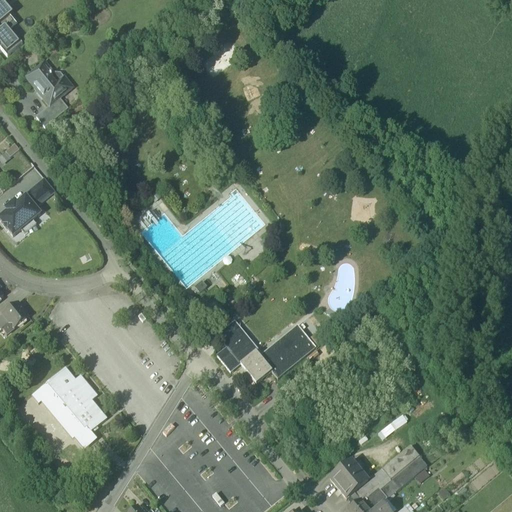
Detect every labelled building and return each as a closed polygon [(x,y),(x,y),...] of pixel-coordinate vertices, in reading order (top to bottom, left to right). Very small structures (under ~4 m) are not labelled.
[(19,45),(5,28),(0,32),(0,26),(10,18),(12,16),(0,2),(0,46),(2,48),(7,55),(19,45)] [(10,18),(0,26),(0,32),(5,28),(19,45),(7,55),(2,48),(0,50),(7,58),(23,45),(7,26),(9,24),(13,22),(10,18)] [(52,74),(44,65),(27,79),(43,98),(42,99),(50,108),(60,100),(72,89),(64,80),(63,80),(64,81),(60,84),(56,79),(52,79),(52,77),(53,77),(53,75),(52,75),(52,74)] [(50,108),(36,119),(45,130),(68,110),(60,100),(50,108)] [(14,146),(5,153),(10,159),(19,151),(14,146)] [(43,183),(26,197),(36,209),(53,195),(43,183)] [(36,209),(26,197),(18,204),(16,202),(5,211),(7,214),(0,219),(0,224),(12,240),(43,216),(36,209)] [(207,287),(203,282),(195,289),(200,294),(207,287)] [(29,320),(18,306),(3,318),(10,326),(2,332),(7,338),(14,332),(15,332),(29,320)] [(242,332),(237,326),(218,341),(226,350),(239,366),(255,354),(240,334),(242,332)] [(298,330),(260,361),(271,374),(271,375),(276,381),(315,350),(298,330)] [(239,366),(226,350),(216,358),(230,375),(240,367),(239,366)] [(255,354),(239,366),(240,367),(255,387),(271,375),(271,374),(260,361),(255,354)] [(365,362),(362,357),(352,365),(356,370),(365,362)] [(75,382),(65,370),(31,398),(38,406),(43,403),(62,426),(67,423),(78,436),(76,438),(85,450),(84,451),(84,452),(97,441),(91,434),(106,421),(91,403),(97,398),(80,378),(75,382)] [(403,416),(378,435),(383,441),(408,422),(403,416)] [(411,448),(382,472),(390,482),(419,458),(411,448)] [(390,482),(380,491),(378,490),(376,491),(365,500),(374,511),(383,505),(386,502),(427,468),(419,458),(390,482)] [(352,464),(330,482),(346,502),(368,484),(368,483),(352,464)] [(381,472),(369,482),(376,491),(378,490),(380,491),(390,482),(382,472),(381,472)] [(368,484),(346,502),(350,507),(358,501),(360,503),(360,504),(365,500),(376,491),(369,482),(368,483),(368,484)] [(450,505),(454,500),(449,494),(444,499),(450,505)] [(365,500),(360,504),(367,511),(373,511),(374,511),(365,500)] [(358,501),(350,507),(353,509),(360,503),(358,501)] [(353,509),(349,511),(367,511),(360,504),(360,503),(353,509)]
